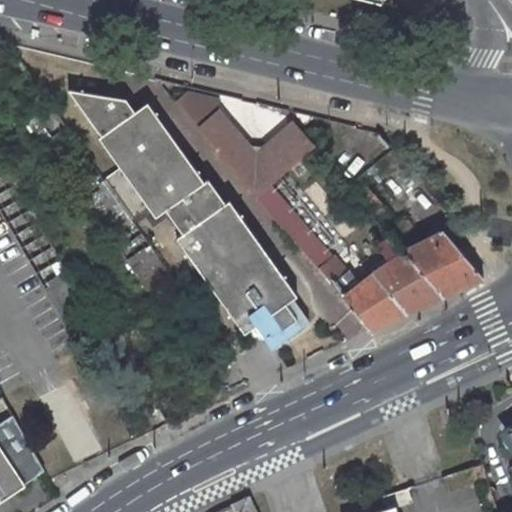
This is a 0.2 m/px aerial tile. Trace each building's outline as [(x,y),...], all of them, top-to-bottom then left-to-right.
[(149,207),(156,217),(167,210),(183,234),(177,238),(245,333),(256,326),(273,348),(310,321),(294,299),(298,296),(230,200),(226,203),(222,206),(204,182),(148,103),(135,112),(126,99),(69,90),(101,136),(99,138),(120,168),(104,179),(132,219),(149,207)] [(258,197),(314,147),(295,124),(260,154),(253,154),(218,112),(219,99),(189,92),(177,102),(258,197)] [(132,219),(104,179),(50,104),(27,120),(153,297),(176,281),(132,219)] [(0,153),(0,210),(75,341),(99,327),(0,153)] [(222,206),(226,203),(209,179),(204,182),(222,206)] [(407,217),(397,223),(363,184),(353,193),(389,234),(393,240),(405,232),(413,226),(407,217)] [(345,275),(271,187),(259,198),(342,298),(370,331),(406,314),(373,274),(354,289),(344,276),(345,275)] [(403,251),(442,297),(466,286),(483,278),(444,231),(435,235),(433,230),(428,233),(431,238),(416,245),(403,251)] [(393,240),(403,251),(416,245),(405,232),(393,240)] [(403,251),(393,240),(389,234),(375,244),(388,263),(373,274),(406,314),(442,297),(403,251)] [(0,501),(26,484),(25,483),(45,471),(13,415),(0,423),(0,501)] [(384,495),(388,509),(378,511),(397,511),(396,507),(413,502),(408,488),(384,495)] [(256,511),(249,496),(233,504),(235,511),(256,511)]
